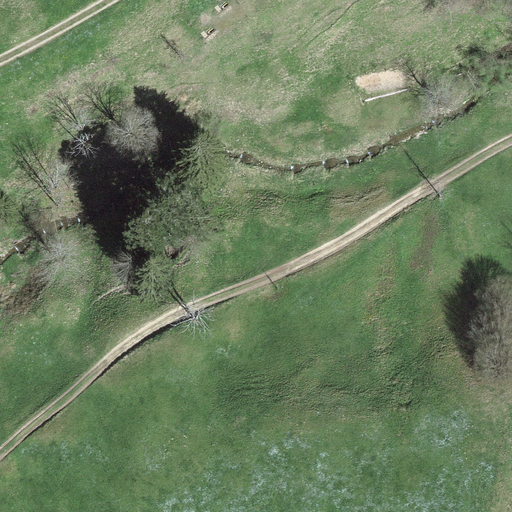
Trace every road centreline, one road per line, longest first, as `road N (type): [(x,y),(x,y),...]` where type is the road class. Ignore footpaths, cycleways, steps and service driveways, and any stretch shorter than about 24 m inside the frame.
road 1 (track): [(511,140),(313,260),(143,331),(0,452)]
road 2 (track): [(114,0),(0,60)]
